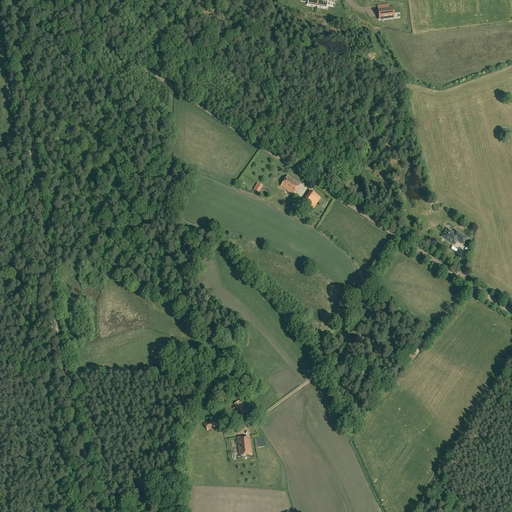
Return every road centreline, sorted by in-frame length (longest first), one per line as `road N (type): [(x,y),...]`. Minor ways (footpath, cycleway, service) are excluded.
road 1 (unclassified): [(511,313),(44,0)]
road 2 (track): [(16,0),(54,320),(95,511)]
road 3 (track): [(470,285),(419,347),(324,370),(227,438)]
road 4 (track): [(64,372),(137,367),(229,404),(247,424)]
